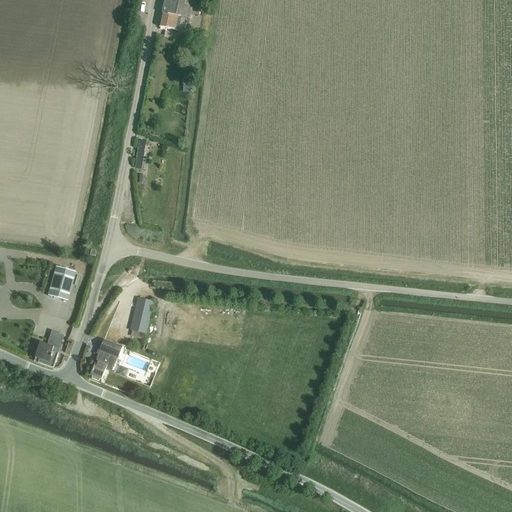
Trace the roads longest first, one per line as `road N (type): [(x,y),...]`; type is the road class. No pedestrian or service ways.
road 1 (unclassified): [(511,303),(273,278),(107,244)]
road 2 (unclassified): [(359,511),(67,381)]
road 3 (unclassified): [(107,244),(155,0)]
road 4 (track): [(232,500),(231,470),(123,403)]
road 5 (unclassified): [(67,381),(107,244)]
